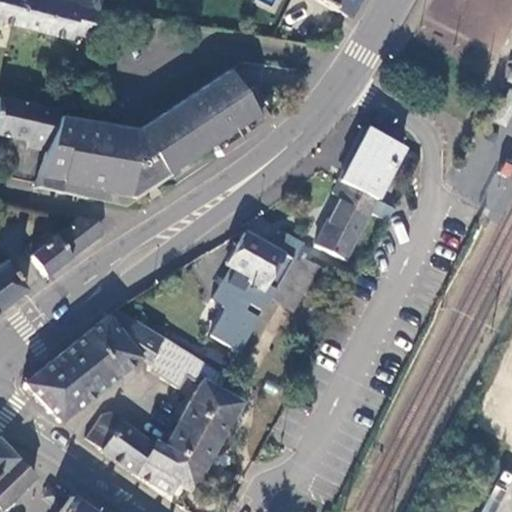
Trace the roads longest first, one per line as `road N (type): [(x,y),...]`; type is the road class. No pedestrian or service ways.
road 1 (secondary): [(395,0),(308,128),(264,168),(148,242),(0,355)]
road 2 (secondary): [(0,405),(151,511)]
